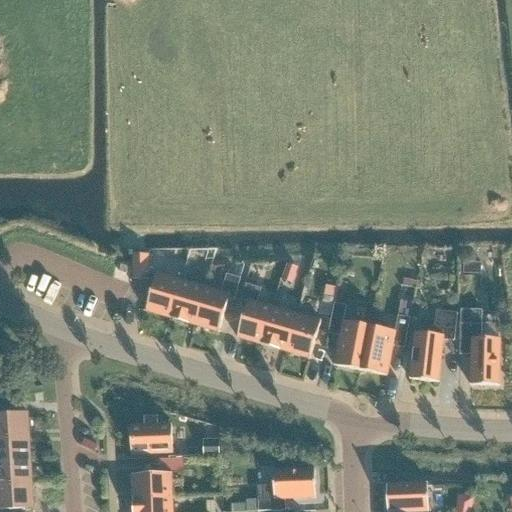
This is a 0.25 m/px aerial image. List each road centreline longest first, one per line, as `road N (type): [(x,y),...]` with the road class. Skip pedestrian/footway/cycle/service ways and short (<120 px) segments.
road 1 (tertiary): [(359,428),(329,410),(68,332)]
road 2 (residential): [(73,511),(60,364),(68,332)]
road 3 (tertiary): [(511,432),(359,428)]
